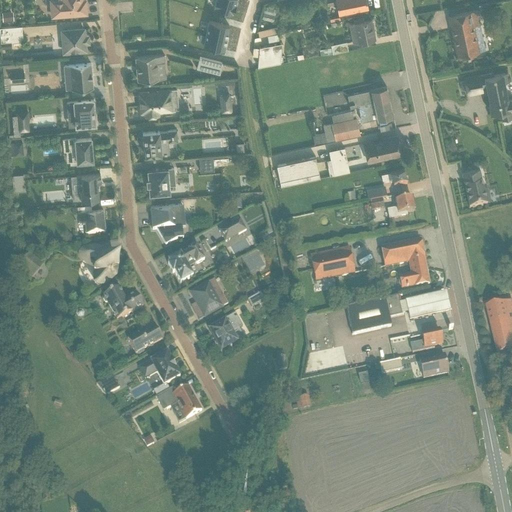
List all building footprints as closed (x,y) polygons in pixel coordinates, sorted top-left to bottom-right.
[(81,0),(48,0),(50,17),(86,14),(85,6),(84,6),(84,2),(81,2),(81,0)] [(185,6),(185,8),(191,9),(190,14),(212,18),(214,4),(219,0),(227,1),(222,17),(227,18),(232,2),(248,6),(249,0),(179,0),(179,5),(185,6)] [(326,0),(328,7),(336,5),(338,15),(368,9),(365,0),(326,0)] [(248,6),(232,2),(227,18),(225,25),(241,30),(248,6)] [(264,6),(262,19),(273,22),(276,9),(264,6)] [(477,10),(449,16),(457,57),(485,51),(477,10)] [(370,21),(349,25),(353,44),(374,39),(370,21)] [(0,28),(0,38),(0,43),(1,43),(1,49),(11,49),(11,43),(23,42),(22,26),(0,28)] [(259,38),(278,33),(277,27),(257,31),(259,38)] [(84,30),(60,31),(62,53),(85,51),(85,44),(88,44),(88,37),(84,37),(84,30)] [(323,56),(348,51),(346,42),(330,45),(331,48),(326,49),(326,47),(322,48),(322,49),(323,56)] [(257,68),(280,63),(282,44),(259,48),(257,68)] [(164,55),(136,57),(137,81),(166,79),(165,62),(164,55)] [(222,63),(199,57),(196,69),(219,75),(222,63)] [(23,63),(2,65),(3,78),(10,77),(10,82),(24,81),(23,63)] [(90,63),(63,66),(65,91),(92,88),(90,63)] [(501,120),(511,117),(511,112),(511,110),(511,99),(511,98),(508,99),(505,83),(508,82),(506,73),(484,77),(484,75),(480,76),(480,75),(464,78),(465,81),(460,82),(462,90),(466,89),(467,94),(483,91),(482,87),(485,87),(489,103),(487,104),(490,114),(499,112),(501,120)] [(358,106),(388,99),(386,87),(347,95),(350,108),(358,106)] [(193,89),(184,89),(184,105),(193,105),(193,89)] [(177,90),(139,93),(140,114),(148,113),(148,116),(160,115),(159,114),(171,113),(171,111),(172,111),(172,110),(178,110),(177,90)] [(340,107),(338,91),(317,94),(319,110),(340,107)] [(230,95),(229,95),(229,94),(219,95),(218,96),(220,113),(221,113),(221,114),(231,113),(231,112),(232,112),(230,95)] [(461,105),(465,107),(470,97),(465,95),(461,105)] [(388,99),(358,106),(361,122),(377,118),(377,119),(392,116),(388,99)] [(93,100),(66,102),(68,128),(95,125),(93,100)] [(335,140),(335,141),(360,136),(354,110),(331,115),(333,123),(331,123),(335,140)] [(472,111),(474,127),(480,126),(477,110),(472,111)] [(335,140),(331,123),(323,125),(324,132),(322,133),(320,121),(314,122),(316,134),(312,134),(314,145),(335,140)] [(159,131),(142,133),(143,147),(144,147),(145,157),(162,155),(160,142),(168,141),(168,142),(177,141),(176,130),(166,131),(166,132),(160,132),(159,131)] [(362,143),(367,163),(401,155),(397,139),(396,137),(373,142),(373,140),(362,143)] [(75,138),(62,139),(63,152),(65,152),(66,162),(69,162),(70,165),(78,164),(78,163),(93,161),(91,138),(75,140),(75,138)] [(22,142),(13,143),(14,156),(24,156),(22,142)] [(344,148),(328,151),(333,175),(349,172),(344,148)] [(213,166),(227,165),(226,158),(213,159),(212,157),(198,158),(200,172),(214,171),(213,166)] [(168,169),(147,170),(147,171),(148,180),(146,180),(147,186),(149,186),(149,194),(149,195),(170,194),(169,186),(175,185),(173,168),(168,168),(168,169)] [(389,173),(381,174),(383,185),(391,183),(392,188),(407,185),(403,169),(389,172),(389,173)] [(463,180),(469,209),(491,204),(488,191),(484,191),(480,169),(462,173),(463,180)] [(99,174),(76,176),(77,191),(80,190),(81,200),(99,199),(98,189),(97,189),(96,183),(100,183),(99,174)] [(13,192),(23,191),(22,175),(11,175),(13,192)] [(385,189),(366,193),(368,202),(387,198),(385,189)] [(349,205),(355,204),(353,192),(347,194),(349,205)] [(372,211),(384,208),(382,199),(370,202),(372,211)] [(411,199),(394,202),(395,209),(387,211),(389,220),(407,216),(407,214),(414,212),(411,199)] [(183,204),(150,206),(152,230),(156,230),(165,246),(177,239),(183,238),(182,228),(185,228),(183,204)] [(77,213),(81,213),(82,227),(84,227),(85,235),(105,233),(103,211),(91,212),(91,206),(77,207),(77,213)] [(225,243),(246,231),(240,220),(218,232),(225,243)] [(366,244),(364,235),(349,239),(351,247),(366,244)] [(408,264),(424,261),(420,240),(380,248),(384,268),(408,264)] [(174,273),(180,284),(193,277),(188,269),(195,265),(196,266),(204,261),(196,245),(187,250),(188,252),(181,256),(180,255),(168,262),(169,264),(167,265),(172,274),(174,273)] [(116,276),(116,275),(115,275),(115,273),(115,272),(116,271),(116,269),(116,268),(116,267),(117,267),(118,266),(119,265),(119,264),(118,263),(118,262),(117,261),(116,261),(115,261),(115,262),(113,258),(114,257),(114,256),(114,255),(114,254),(113,254),(113,253),(111,253),(110,253),(109,254),(105,251),(105,250),(104,251),(99,248),(93,247),(86,247),(82,248),(79,249),(78,250),(77,253),(77,255),(78,257),(80,260),(85,265),(88,267),(91,269),(93,269),(93,270),(93,271),(93,272),(95,273),(94,275),(93,277),(93,279),(92,281),(92,283),(92,287),(93,289),(94,289),(97,289),(100,288),(113,280),(114,278),(116,276)] [(304,260),(309,283),(355,274),(349,248),(310,256),(310,259),(304,260)] [(17,254),(18,267),(32,278),(43,264),(29,253),(17,254)] [(247,265),(252,261),(249,255),(243,258),(247,265)] [(424,261),(408,264),(410,274),(398,277),(399,280),(398,282),(399,286),(400,287),(401,290),(429,284),(424,261)] [(190,294),(196,304),(191,307),(192,309),(199,321),(227,305),(214,281),(190,294)] [(296,289),(301,318),(317,314),(312,286),(296,289)] [(116,321),(143,307),(136,294),(125,301),(118,288),(103,297),(116,321)] [(260,293),(247,301),(251,308),(264,301),(260,293)] [(406,307),(401,308),(402,313),(407,312),(409,322),(450,313),(445,294),(405,303),(406,307)] [(398,297),(346,308),(352,336),(391,327),(389,319),(402,316),(402,313),(401,308),(398,297)] [(486,307),(497,355),(511,351),(511,301),(486,307)] [(224,316),(236,309),(233,304),(221,311),(224,316)] [(225,322),(209,331),(221,352),(237,343),(225,322)] [(127,340),(135,355),(137,354),(138,355),(144,352),(143,351),(150,347),(150,348),(153,347),(152,346),(162,340),(154,328),(148,331),(148,332),(142,335),(140,332),(127,340)] [(438,331),(421,334),(422,342),(410,345),(412,354),(434,349),(433,346),(441,345),(438,331)] [(277,358),(276,358),(278,371),(286,369),(284,356),(283,357),(282,352),(276,353),(277,358)] [(166,354),(139,371),(145,381),(157,374),(163,386),(153,392),(156,397),(169,390),(166,385),(180,378),(179,377),(175,370),(176,370),(171,361),(170,362),(167,355),(166,354)] [(423,360),(418,361),(422,379),(447,374),(444,356),(436,358),(436,360),(423,363),(423,360)] [(400,360),(379,365),(381,374),(402,370),(400,360)] [(360,385),(369,383),(367,374),(358,376),(360,385)] [(97,385),(106,396),(119,388),(112,377),(97,385)] [(379,379),(370,381),(373,390),(382,388),(379,379)] [(156,397),(155,398),(163,412),(176,404),(185,420),(201,411),(188,387),(178,392),(175,387),(169,390),(156,397)] [(295,399),(297,410),(310,407),(308,396),(295,399)] [(143,441),(147,447),(154,444),(150,437),(143,441)]
